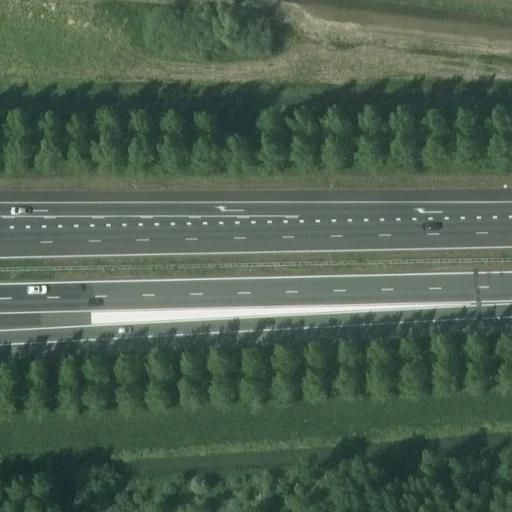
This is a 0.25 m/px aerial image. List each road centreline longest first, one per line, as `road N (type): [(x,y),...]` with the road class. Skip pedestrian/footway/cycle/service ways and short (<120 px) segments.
road 1 (motorway): [(0,339),(476,313),(511,303)]
road 2 (motorway): [(511,225),(0,236)]
road 3 (motorway): [(0,298),(511,287)]
